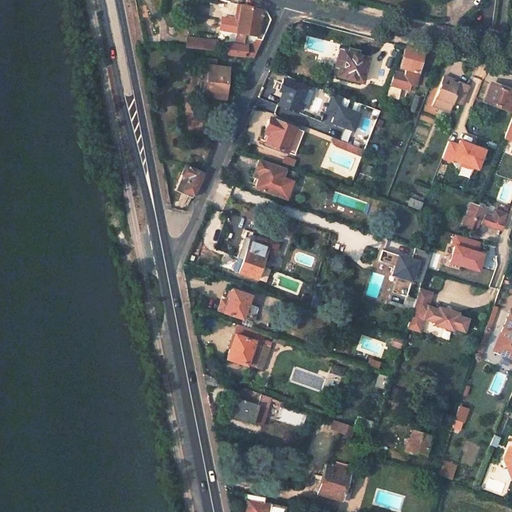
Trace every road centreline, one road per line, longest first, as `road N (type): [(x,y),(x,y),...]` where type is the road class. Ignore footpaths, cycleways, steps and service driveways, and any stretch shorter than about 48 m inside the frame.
road 1 (residential): [(164,262),(187,242),(289,1)]
road 2 (primary): [(164,262),(111,0)]
road 3 (primary): [(214,511),(164,262)]
road 4 (tertiary): [(289,1),(511,59)]
